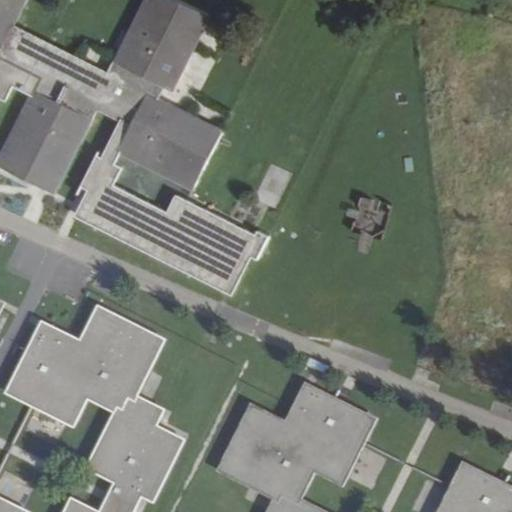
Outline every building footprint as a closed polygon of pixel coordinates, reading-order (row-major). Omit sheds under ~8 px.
[(175,180),(187,156),(205,166),(222,131),(155,98),(161,85),(170,90),(208,15),(179,0),(175,0),(165,20),(144,9),(107,80),(11,32),(26,0),(0,0),(0,97),(4,99),(12,85),(31,94),(0,157),(0,168),(28,182),(36,165),(58,177),(73,148),(88,117),(94,104),(121,118),(103,158),(97,155),(81,186),(88,190),(75,216),(231,294),(250,256),(256,259),(268,236),(257,229),(254,233),(174,192),(166,210),(114,186),(121,172),(123,168),(115,165),(120,153),(148,166),(175,180)] [(165,20),(175,0),(148,0),(144,9),(165,20)] [(89,156),(104,125),(88,117),(73,148),(89,156)] [(139,181),(148,166),(120,153),(115,165),(123,168),(121,172),(139,181)] [(175,180),(193,189),(205,166),(187,156),(175,180)] [(58,177),(36,165),(28,182),(50,194),(58,177)] [(276,207),(291,174),(271,165),(257,199),(276,207)] [(131,397),(160,341),(103,313),(88,344),(97,348),(93,357),(65,344),(67,340),(49,331),(48,333),(45,332),(17,389),(74,416),(88,389),(127,408),(99,464),(128,478),(110,511),(90,511),(78,506),(74,511),(19,511),(0,502),(0,511),(128,511),(142,485),(155,492),(179,441),(152,427),(158,410),(131,397)] [(511,511),(511,494),(467,471),(446,511),(313,511),(294,502),(313,464),(341,477),(369,421),(311,392),(310,394),(308,393),(298,413),(304,415),(290,442),(281,437),(286,428),(255,412),(227,467),(284,495),(275,511),(511,511)]
